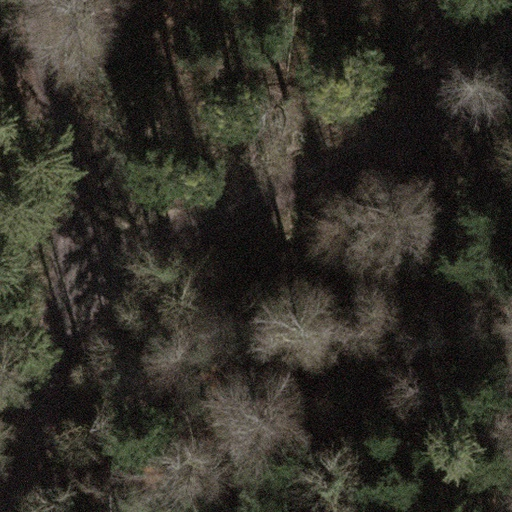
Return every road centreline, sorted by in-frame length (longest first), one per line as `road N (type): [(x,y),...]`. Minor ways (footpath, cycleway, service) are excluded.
road 1 (track): [(0,510),(84,267),(34,0)]
road 2 (track): [(84,267),(511,106)]
